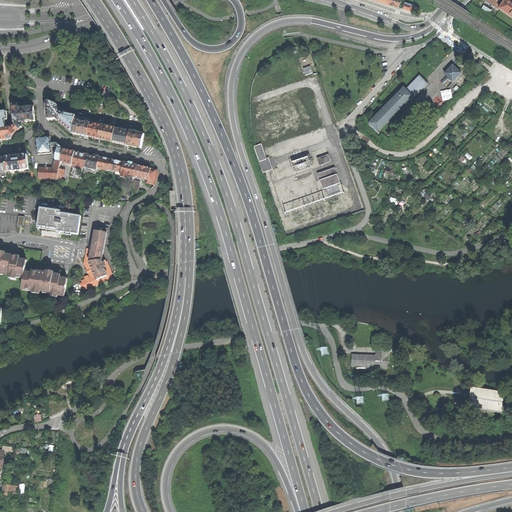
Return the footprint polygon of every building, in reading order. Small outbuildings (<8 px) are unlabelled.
[(504,0),(498,0),(495,7),(499,9),(504,0)] [(511,1),(509,0),(504,0),(499,9),(511,17),(511,1)] [(412,5),(410,4),(404,2),(402,8),(410,10),(412,5)] [(485,5),(482,9),(489,14),(492,9),(485,5)] [(310,65),(303,68),(305,75),(313,72),(310,65)] [(448,70),(445,74),(453,82),(461,74),(453,66),(448,70)] [(369,123),(379,132),(380,131),(379,131),(409,100),(411,102),(411,101),(413,98),(414,99),(414,98),(427,84),(428,84),(419,75),(418,76),(419,76),(406,90),(404,88),(403,88),(403,89),(402,91),(401,91),(400,91),(400,92),(371,123),(370,122),(369,123)] [(440,91),(443,101),(452,99),(450,89),(440,91)] [(56,119),(58,121),(64,114),(59,112),(58,110),(58,109),(65,110),(66,107),(64,107),(58,105),(57,105),(48,101),(47,106),(48,120),(51,119),(56,119)] [(14,124),(15,125),(20,130),(22,127),(22,126),(20,124),(22,122),(24,122),(27,122),(27,121),(35,121),(34,104),(26,105),(26,108),(19,109),(19,106),(18,106),(13,108),(14,124)] [(6,111),(0,111),(0,138),(0,141),(9,140),(15,135),(20,130),(15,125),(11,128),(6,129),(5,120),(7,120),(8,119),(6,111)] [(64,114),(58,121),(64,126),(72,133),(75,120),(76,116),(64,114)] [(91,123),(75,120),(72,133),(80,135),(88,137),(91,125),(91,123)] [(93,125),(91,125),(88,137),(93,138),(99,139),(102,126),(94,124),(93,124),(93,125)] [(116,129),(102,126),(99,139),(105,140),(112,142),(116,129)] [(130,132),(116,129),(112,142),(119,144),(127,145),(130,132)] [(130,131),(130,132),(127,145),(133,147),(141,148),(144,134),(130,131)] [(38,155),(52,153),(50,137),(43,137),(36,138),(38,155)] [(255,147),(260,162),(267,159),(262,145),(255,147)] [(61,162),(64,149),(58,148),(54,164),(54,168),(47,168),(39,168),(39,179),(57,180),(59,169),(61,162)] [(68,151),(64,149),(61,162),(64,162),(64,164),(72,166),(76,152),(68,151)] [(81,153),(76,152),(72,166),(72,167),(77,168),(77,167),(85,168),(85,167),(88,155),(81,153)] [(13,157),(5,158),(7,171),(8,183),(11,182),(12,181),(11,171),(29,169),(27,155),(13,157)] [(93,156),(88,155),(85,167),(88,168),(94,170),(94,173),(96,174),(97,168),(100,157),(93,156)] [(318,159),(320,165),(332,161),(330,155),(318,159)] [(106,159),(100,157),(97,168),(110,171),(110,170),(112,160),(106,159)] [(289,161),(291,171),(312,167),(310,157),(289,161)] [(269,158),(267,159),(260,162),(264,172),(273,169),(269,158)] [(117,161),(112,160),(110,170),(117,172),(122,173),(124,163),(117,161)] [(129,164),(124,163),(122,173),(122,175),(126,176),(126,178),(130,179),(130,177),(135,178),(135,177),(138,166),(129,164)] [(148,183),(151,169),(144,167),(138,166),(135,177),(147,180),(147,183),(148,183)] [(318,174),(320,180),(339,174),(337,168),(318,174)] [(66,170),(59,169),(57,180),(61,180),(62,176),(64,177),(66,170)] [(157,170),(151,169),(148,183),(155,184),(157,181),(158,177),(157,170)] [(320,180),(323,189),(342,182),(339,174),(320,180)] [(61,232),(78,234),(81,217),(61,214),(61,212),(41,208),(38,226),(58,229),(61,229),(61,232)] [(103,281),(112,278),(111,274),(112,274),(107,261),(106,261),(105,259),(102,259),(107,233),(96,231),(92,249),(87,249),(85,262),(87,269),(87,270),(87,271),(88,273),(89,273),(91,277),(89,278),(88,276),(85,277),(86,279),(82,281),(83,283),(80,284),(82,288),(84,287),(85,289),(103,282),(103,281)] [(0,273),(1,273),(1,272),(10,274),(10,277),(15,278),(15,277),(24,278),(23,290),(40,292),(41,291),(46,291),(46,292),(51,293),(50,295),(56,296),(56,295),(65,296),(68,279),(60,278),(61,275),(48,273),(39,271),(33,270),(32,273),(25,272),(27,260),(20,259),(20,256),(5,254),(0,253),(0,273)] [(351,355),(351,366),(378,367),(378,368),(384,368),(384,367),(387,367),(387,352),(375,351),(375,356),(351,355)] [(471,394),(469,405),(487,408),(487,410),(500,412),(503,393),(472,388),(471,394)]
